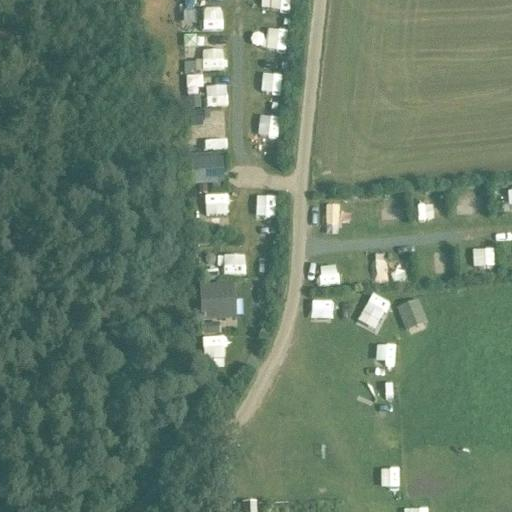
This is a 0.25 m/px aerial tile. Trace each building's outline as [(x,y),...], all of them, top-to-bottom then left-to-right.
[(195,65),(184,65),(184,76),(195,76),(195,65)] [(187,110),(200,110),(199,97),(187,98),(187,110)] [(190,128),(202,128),(201,114),(190,114),(190,128)] [(219,191),(218,160),(191,162),(193,187),(211,186),(211,191),(219,191)] [(232,286),(200,287),(201,321),(234,320),(232,286)] [(219,324),(203,325),(203,335),(220,335),(219,324)]
